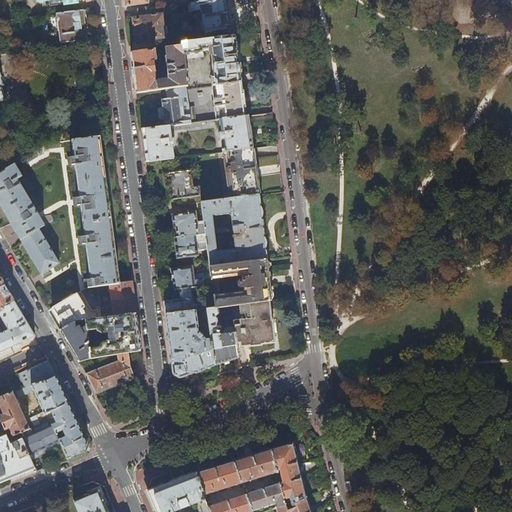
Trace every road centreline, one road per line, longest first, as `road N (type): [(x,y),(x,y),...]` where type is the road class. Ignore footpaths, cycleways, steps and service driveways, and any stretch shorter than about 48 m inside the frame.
road 1 (residential): [(108,0),(165,434)]
road 2 (residential): [(266,0),(315,355)]
road 3 (residential): [(112,455),(0,254)]
road 4 (residential): [(0,501),(112,455)]
